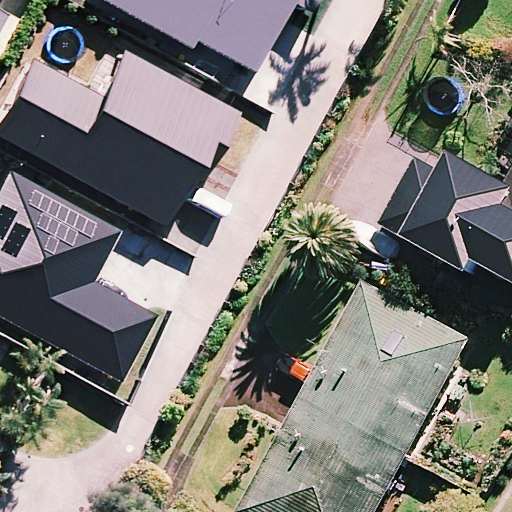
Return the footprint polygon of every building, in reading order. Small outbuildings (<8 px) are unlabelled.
[(84,0),(183,54),(188,45),(248,78),(285,10),(302,19),(312,0),(84,0)] [(23,63),(0,106),(0,146),(159,231),(190,172),(201,178),(234,116),(120,56),(96,101),(23,63)] [(511,190),(507,199),(461,173),(454,186),(422,169),(384,238),(478,290),(484,279),(511,294),(511,190)] [(0,323),(115,387),(151,321),(87,286),(114,238),(2,176),(0,180),(0,323)] [(386,511),(475,349),(368,291),(248,511),(386,511)]
